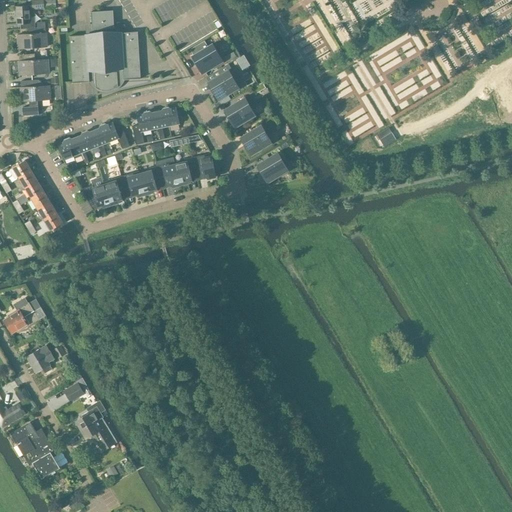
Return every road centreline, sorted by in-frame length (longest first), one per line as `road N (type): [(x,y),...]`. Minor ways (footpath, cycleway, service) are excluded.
road 1 (residential): [(34,142),(117,106),(190,91),(227,150),(234,191),(85,229),(55,178)]
road 2 (residential): [(90,485),(0,333)]
